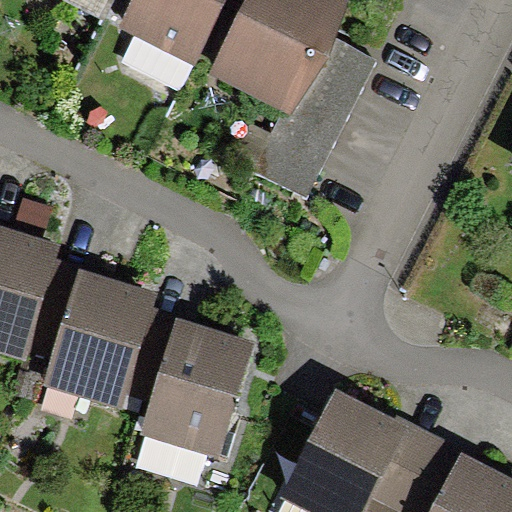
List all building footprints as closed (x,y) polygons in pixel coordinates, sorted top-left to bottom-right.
[(40,0),(105,31),(120,0),(40,0)] [(229,13),(235,0),(139,0),(120,38),(197,77),(229,13)] [(334,41),(350,11),(328,0),(235,0),(229,13),(244,20),(211,84),(281,120),(292,125),(334,41)] [(377,64),(334,41),(292,125),(281,120),(273,137),(252,128),(233,164),(307,200),(377,64)] [(0,362),(27,370),(59,264),(62,253),(0,234),(0,362)] [(156,313),(159,302),(78,278),(80,270),(59,264),(33,360),(53,365),(44,394),(124,418),(129,400),(156,313)] [(178,319),(156,313),(129,400),(151,406),(141,443),(221,468),(257,352),(176,326),(178,319)] [(404,432),(336,398),(281,507),(291,511),(511,511),(511,486),(465,463),(469,456),(407,426),(404,432)]
